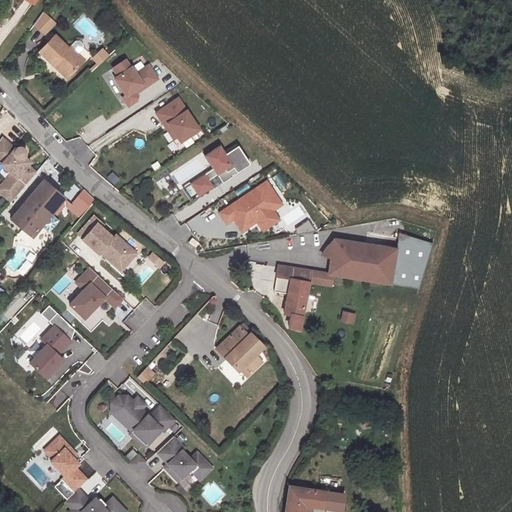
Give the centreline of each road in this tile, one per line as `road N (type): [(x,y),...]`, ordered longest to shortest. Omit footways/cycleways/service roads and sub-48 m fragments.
road 1 (residential): [(203,274),(81,400),(85,431),(161,511)]
road 2 (unclassified): [(203,274),(276,337),(295,370),(302,401),(268,511)]
road 3 (unclassified): [(0,86),(80,172),(203,274)]
